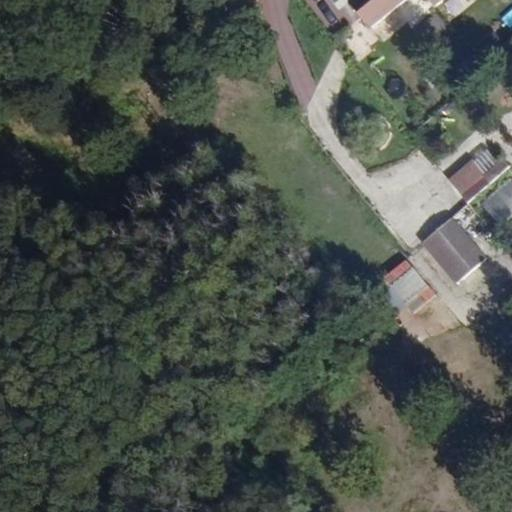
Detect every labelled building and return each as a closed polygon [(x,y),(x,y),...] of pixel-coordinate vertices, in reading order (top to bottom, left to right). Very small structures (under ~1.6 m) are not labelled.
[(406,0),(347,0),(371,29),(406,0)] [(427,0),(435,8),(444,0),(427,0)] [(453,17),(474,0),(446,0),(441,4),(453,17)] [(472,159),(447,180),(467,203),(492,182),(472,159)] [(511,179),(509,176),(479,203),(502,228),(511,219),(511,179)] [(486,259),(451,220),(419,248),(453,287),(486,259)] [(406,259),(383,279),(414,315),(437,295),(406,259)]
